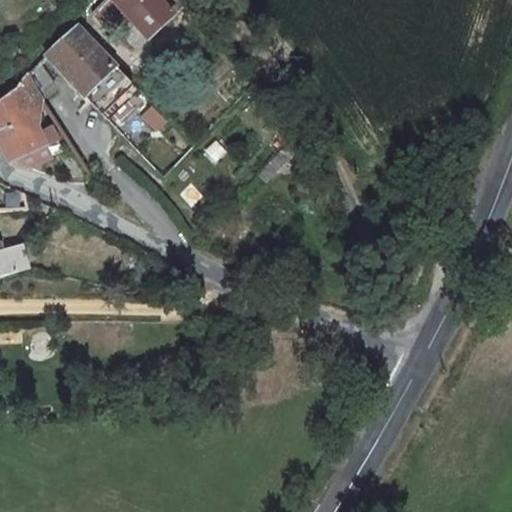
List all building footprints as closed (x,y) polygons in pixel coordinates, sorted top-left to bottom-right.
[(115,0),(152,37),(186,3),(182,0),(115,0)] [(78,27),(46,56),(87,99),(117,68),(78,27)] [(132,83),(123,74),(117,68),(87,99),(102,114),(132,83)] [(47,108),(26,76),(20,82),(18,87),(0,101),(0,130),(27,118),(47,108)] [(156,131),(165,123),(151,107),(142,116),(156,131)] [(32,129),(27,118),(0,130),(0,144),(9,164),(31,174),(54,165),(38,126),(32,129)] [(0,213),(30,212),(24,197),(0,184),(0,213)] [(0,280),(29,271),(23,245),(0,251),(0,280)]
